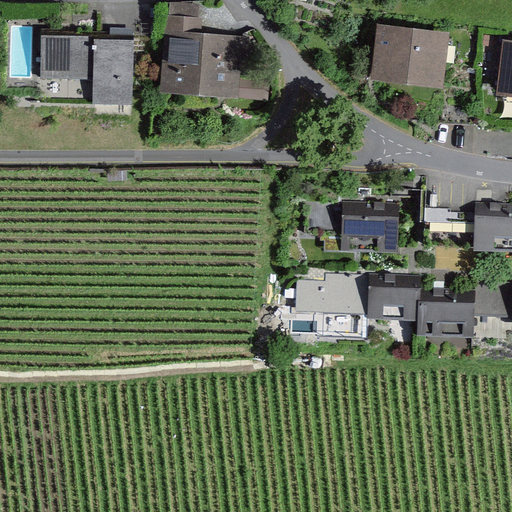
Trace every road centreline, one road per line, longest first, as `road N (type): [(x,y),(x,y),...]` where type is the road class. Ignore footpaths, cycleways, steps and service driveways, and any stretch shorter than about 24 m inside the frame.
road 1 (residential): [(244,156),(0,156)]
road 2 (residential): [(399,146),(370,157),(244,156)]
road 3 (unclassified): [(296,65),(399,146)]
